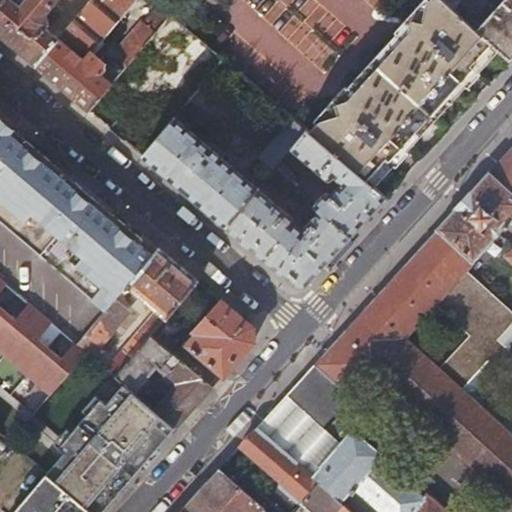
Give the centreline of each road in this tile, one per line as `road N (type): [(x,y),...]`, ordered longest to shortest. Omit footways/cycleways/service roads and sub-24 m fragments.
road 1 (residential): [(0,78),(307,342)]
road 2 (residential): [(307,342),(511,110)]
road 3 (residential): [(149,511),(307,342)]
